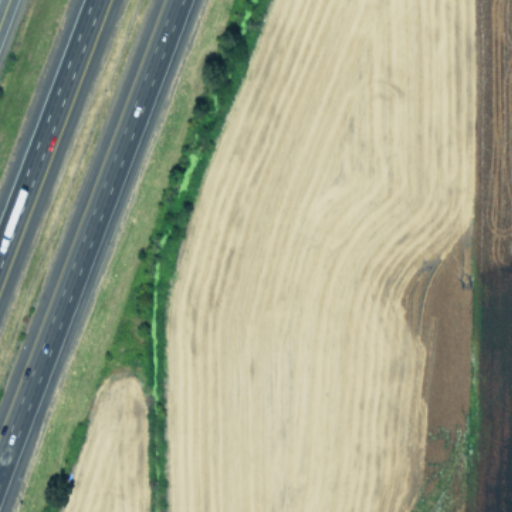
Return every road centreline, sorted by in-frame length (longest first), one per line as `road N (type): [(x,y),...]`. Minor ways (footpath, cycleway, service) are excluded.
road 1 (motorway): [(0,466),(175,0)]
road 2 (motorway): [(93,0),(0,247)]
